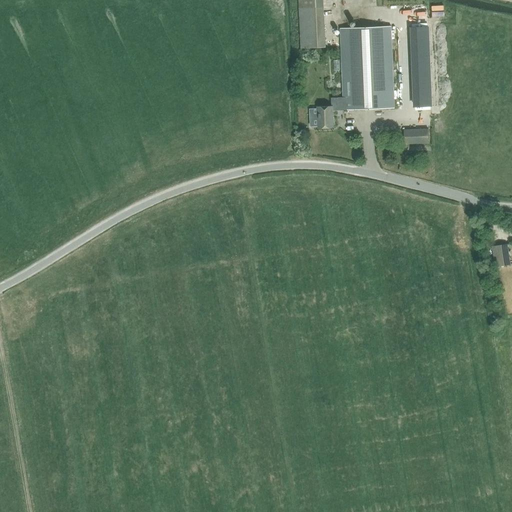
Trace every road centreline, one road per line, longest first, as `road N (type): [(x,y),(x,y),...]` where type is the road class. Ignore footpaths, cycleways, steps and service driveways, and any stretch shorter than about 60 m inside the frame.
road 1 (unclassified): [(0,289),(158,197),(247,171),(356,171),(511,208)]
road 2 (track): [(372,174),(368,123),(407,111),(404,21),(368,12),(368,0)]
road 3 (track): [(28,511),(0,348)]
